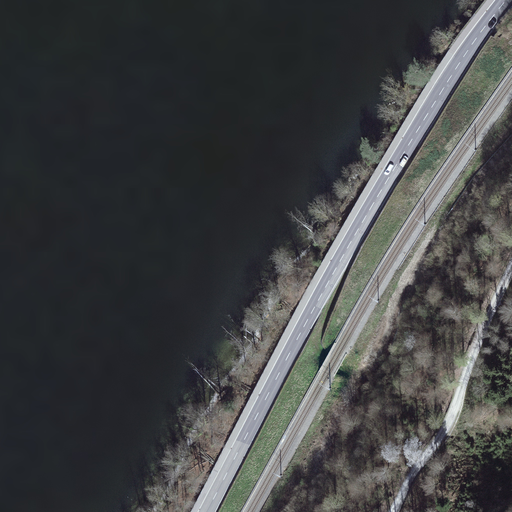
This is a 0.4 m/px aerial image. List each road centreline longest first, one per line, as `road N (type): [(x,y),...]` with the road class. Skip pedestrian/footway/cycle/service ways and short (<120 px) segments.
road 1 (primary): [(205,511),(377,196),(505,0)]
road 2 (track): [(391,511),(410,470),(450,421),(511,265)]
